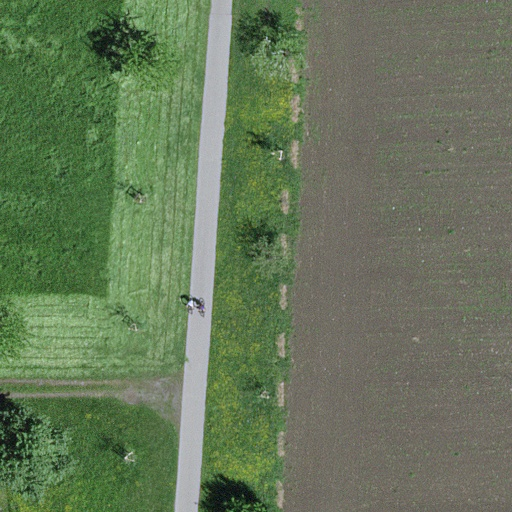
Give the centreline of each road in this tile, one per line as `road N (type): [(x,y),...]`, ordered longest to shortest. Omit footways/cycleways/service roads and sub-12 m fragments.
road 1 (track): [(183,511),(218,0)]
road 2 (track): [(0,381),(191,382)]
